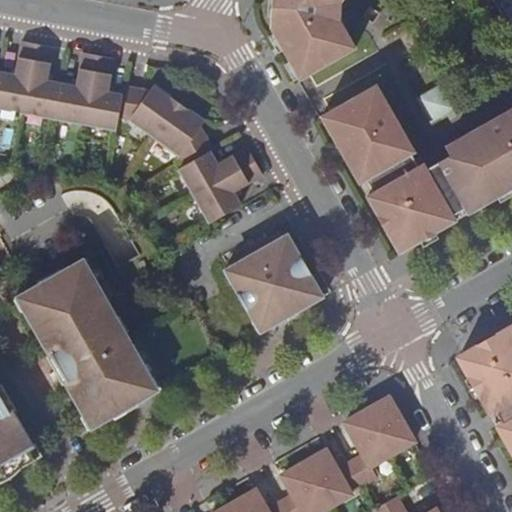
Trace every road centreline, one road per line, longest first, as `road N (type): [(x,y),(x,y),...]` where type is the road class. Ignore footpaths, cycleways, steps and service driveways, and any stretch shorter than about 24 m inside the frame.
road 1 (residential): [(392,334),(224,40),(184,32)]
road 2 (residential): [(81,511),(392,334)]
road 3 (residential): [(493,511),(392,334)]
road 4 (residential): [(184,32),(4,0)]
road 5 (residential): [(392,334),(511,268)]
